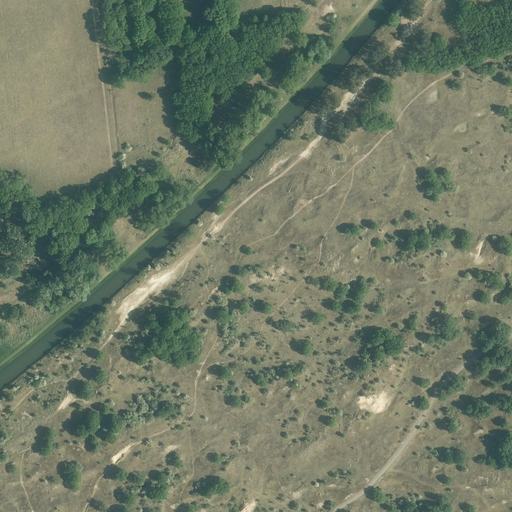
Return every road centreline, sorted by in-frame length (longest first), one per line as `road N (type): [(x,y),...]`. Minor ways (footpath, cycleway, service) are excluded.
road 1 (track): [(0,364),(210,180),(376,0)]
road 2 (track): [(334,511),(385,468),(450,377),(511,335)]
